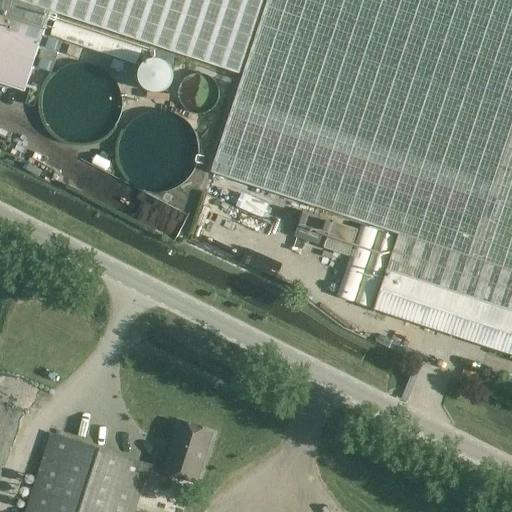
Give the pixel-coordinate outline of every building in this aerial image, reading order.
[(0,0),(0,84),(25,92),(51,12),(239,74),(263,0),(0,0)] [(374,311),(511,356),(511,0),(268,0),(211,173),(399,235),(374,311)] [(140,59),(139,86),(163,87),(164,60),(140,59)] [(121,104),(120,94),(117,86),(113,79),(107,73),(100,68),(94,65),(85,63),(78,63),(69,65),(62,67),(56,71),(50,76),(46,83),(42,91),(40,98),(40,105),(41,113),(44,121),(48,128),(53,133),(60,138),(68,142),(76,144),(83,144),(90,143),(99,140),(105,136),(111,131),(115,124),(119,118),(120,112),(121,104)] [(219,94),(218,86),(214,80),(207,75),(201,74),(193,75),(189,76),(186,79),(182,83),(181,87),(180,91),(180,99),(184,106),(190,111),(198,113),(201,113),(206,112),(213,108),(217,102),(219,98),(219,94)] [(198,154),(198,153),(197,146),(195,139),(192,132),(186,125),(180,120),(173,117),(167,115),(159,114),(150,115),(145,116),(137,120),(132,124),(126,132),(122,138),(120,145),(119,153),(120,159),(122,168),(126,175),(131,181),(138,187),(144,190),(150,192),(158,193),(164,193),(172,190),(180,187),(186,182),(192,175),(195,168),(197,162),(198,154)] [(324,248),(349,256),(358,229),(302,211),(294,237),(320,245),(323,235),(325,235),(326,233),(329,234),(324,248)] [(25,511),(135,511),(147,478),(167,484),(170,475),(197,484),(213,434),(180,423),(165,470),(151,465),(51,433),(25,511)]
